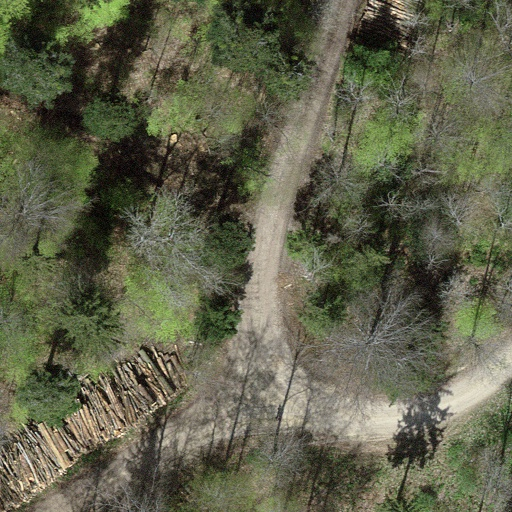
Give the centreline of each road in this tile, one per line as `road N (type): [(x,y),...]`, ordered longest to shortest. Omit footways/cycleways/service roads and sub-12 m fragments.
road 1 (track): [(242,411),(274,201),(343,0)]
road 2 (track): [(242,411),(423,415),(470,398),(511,360)]
road 3 (track): [(68,511),(193,430),(242,411)]
